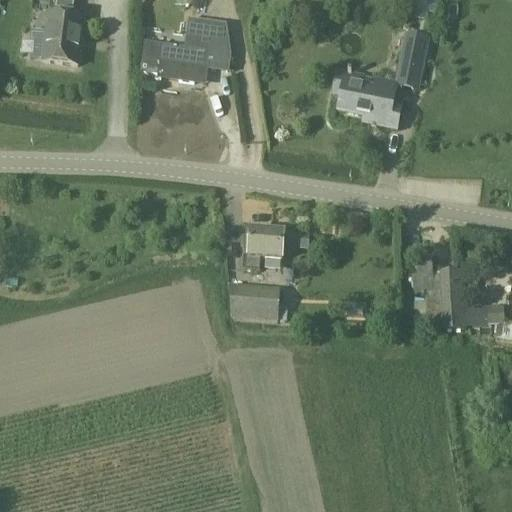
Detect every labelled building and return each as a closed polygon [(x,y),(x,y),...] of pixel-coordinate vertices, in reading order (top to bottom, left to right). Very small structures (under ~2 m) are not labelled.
[(57,0),(55,18),(49,17),(43,65),(77,69),(83,22),(72,20),(74,0),(57,0)] [(229,59),(225,31),(225,30),(189,25),(185,53),(145,47),(142,68),(160,71),(158,81),(206,88),(208,75),(227,77),(229,59)] [(331,98),(340,100),(337,116),(372,123),(371,129),(396,134),(401,109),(397,108),(400,91),(418,94),(428,42),(406,37),(395,87),(336,74),(331,98)] [(249,234),(247,262),(282,264),(284,237),(249,234)] [(413,295),(426,294),(434,294),(434,302),(425,302),(426,324),(442,323),(443,335),(466,333),(466,330),(489,329),(488,308),(465,310),(463,272),(440,274),(440,279),(433,279),(432,261),(415,262),(416,274),(412,275),(413,295)] [(230,323),(241,324),(278,327),(281,293),(229,289),(230,323)]
